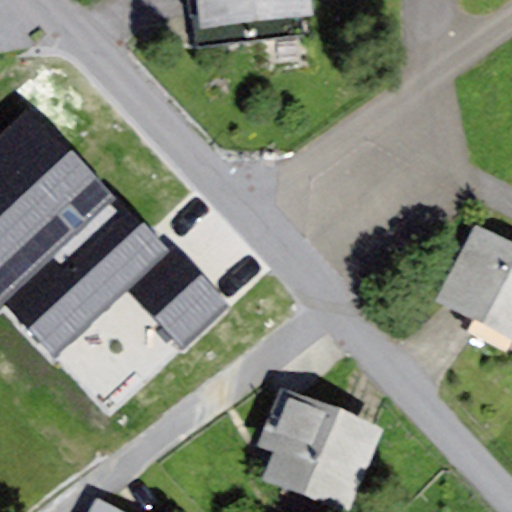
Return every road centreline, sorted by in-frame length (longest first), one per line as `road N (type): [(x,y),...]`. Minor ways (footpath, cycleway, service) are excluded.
road 1 (residential): [(511,491),(253,206)]
road 2 (residential): [(511,18),(253,206)]
road 3 (residential): [(253,206),(61,0)]
